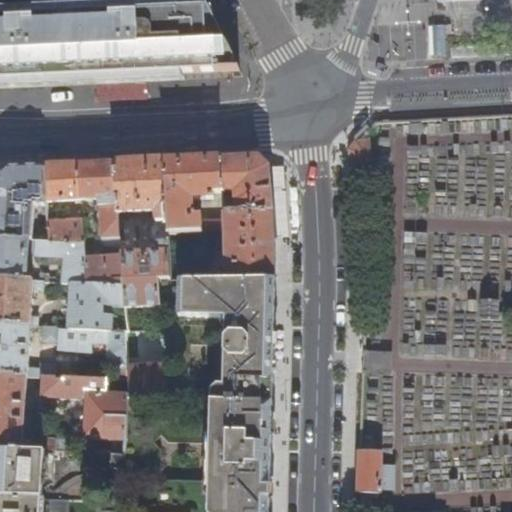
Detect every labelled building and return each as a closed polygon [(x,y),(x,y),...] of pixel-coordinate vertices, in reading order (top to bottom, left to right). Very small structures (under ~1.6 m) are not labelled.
[(511,0),(462,0),(461,30),(511,31),(511,0)] [(192,53),(231,52),(209,9),(163,11),(163,5),(8,10),(9,17),(0,16),(0,79),(19,79),(193,73),(192,53)] [(431,54),(446,53),(445,28),(429,29),(431,54)] [(231,52),(192,53),(193,73),(240,71),(231,52)] [(360,180),(361,180),(373,179),(370,131),(353,149),(354,175),(360,180)] [(272,165),(260,156),(239,157),(194,159),(167,160),(171,235),(205,233),(205,231),(226,230),(227,231),(228,262),(221,262),(222,278),(278,277),(277,243),(276,236),(275,202),(272,165)] [(140,162),(117,163),(121,212),(158,211),(159,222),(154,230),(155,238),(161,243),(161,253),(124,255),(127,287),(128,306),(128,308),(163,306),(162,278),(173,278),(171,235),(167,160),(140,162)] [(97,164),(82,165),(84,201),(100,200),(104,238),(123,237),(121,212),(117,163),(97,164)] [(63,165),(48,166),(50,203),(84,201),(82,165),(63,165)] [(283,174),(272,165),(275,202),(276,236),(283,236),(283,174)] [(0,238),(52,243),(51,222),(50,203),(48,166),(24,167),(10,168),(0,177),(0,238)] [(80,221),(51,222),(52,243),(87,245),(85,216),(80,216),(80,221)] [(0,279),(29,281),(31,257),(67,259),(66,283),(74,284),(90,285),(88,258),(87,245),(52,243),(0,238),(0,279)] [(124,255),(88,258),(90,285),(127,287),(124,255)] [(277,292),(278,277),(222,278),(173,278),(162,278),(163,306),(163,309),(174,309),(276,307),(277,292)] [(0,324),(33,326),(40,327),(41,318),(34,318),(35,290),(46,291),(47,282),(29,281),(0,279),(0,324)] [(127,287),(90,285),(74,284),(71,328),(95,330),(114,331),(114,317),(111,315),(104,315),(104,306),(128,306),(127,287)] [(276,307),(174,309),(163,309),(165,339),(176,338),(275,337),(275,334),(273,332),(273,330),(270,330),(271,319),(271,312),(276,311),(276,307)] [(366,318),(366,315),(362,316),(362,336),(366,337),(366,334),(371,334),(371,319),(366,318)] [(0,374),(30,376),(44,377),(58,377),(59,364),(43,363),(43,368),(31,368),(33,326),(0,324),(0,374)] [(46,342),(61,343),(62,328),(47,327),(46,342)] [(71,328),(62,328),(61,343),(61,350),(93,351),(95,330),(71,328)] [(129,331),(116,331),(118,380),(132,381),(131,367),(129,331)] [(274,369),(266,368),(266,355),(275,355),(275,337),(176,338),(165,339),(167,365),(169,395),(274,398),(274,374),(274,369)] [(368,350),(365,350),(365,354),(364,370),(364,374),(368,375),(368,373),(390,373),(393,371),(393,356),(390,354),(368,352),(368,350)] [(167,365),(131,367),(132,381),(133,398),(169,395),(167,365)] [(0,449),(56,451),(73,452),(73,440),(36,439),(35,445),(26,445),(30,376),(0,374),(0,449)] [(109,380),(58,377),(44,377),(43,397),(88,400),(86,438),(127,440),(129,398),(129,395),(108,394),(109,380)] [(273,419),(274,398),(169,395),(133,398),(129,398),(127,440),(126,453),(92,452),(92,470),(126,471),(126,476),(108,476),(107,500),(124,501),(123,511),(270,511),(271,496),(272,487),(269,479),(267,479),(267,472),(269,472),(272,465),(273,458),(270,452),(270,440),(263,440),(264,432),(264,419),(273,419)] [(373,442),(362,442),(360,499),(380,499),(380,494),(381,494),(383,492),(383,490),(394,490),(395,468),(382,467),(383,452),(373,452),(373,442)] [(0,497),(43,498),(44,484),(54,484),(56,451),(0,449),(0,497)] [(0,511),(42,511),(43,498),(0,497),(0,511)]
